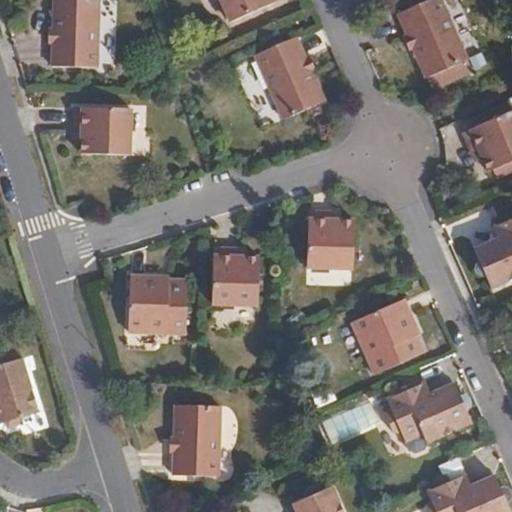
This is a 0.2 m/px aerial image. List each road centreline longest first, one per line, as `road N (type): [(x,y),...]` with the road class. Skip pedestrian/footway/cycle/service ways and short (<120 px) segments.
road 1 (residential): [(51,253),(396,150)]
road 2 (residential): [(396,150),(511,418)]
road 3 (residential): [(51,253),(113,467)]
road 4 (residential): [(0,86),(51,253)]
road 5 (residential): [(327,0),(396,150)]
